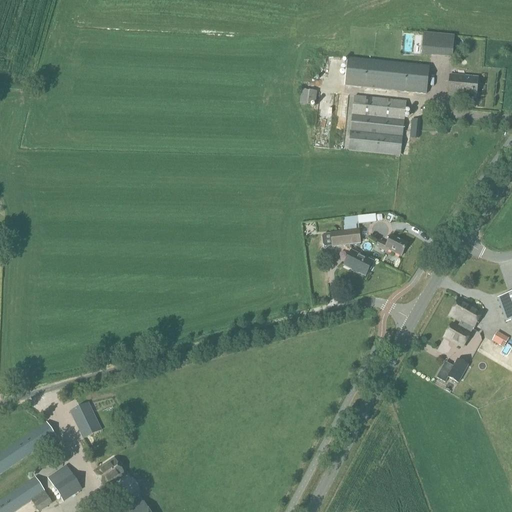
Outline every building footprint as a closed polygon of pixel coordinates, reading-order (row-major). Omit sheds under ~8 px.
[(454,38),(424,35),(422,55),(452,58),(454,38)] [(384,62),(348,59),(345,86),(360,88),(427,95),(430,67),(384,62)] [(476,102),(478,79),(450,76),(448,97),(466,99),(465,101),(476,102)] [(407,102),(354,97),(348,151),(400,157),(407,102)] [(411,120),(410,138),(413,138),(419,139),(419,132),(420,121),(411,120)] [(345,232),(346,246),(360,244),(359,230),(345,232)] [(332,247),(346,246),(345,232),(331,234),(332,247)] [(401,257),(408,244),(392,236),(387,245),(380,241),(377,248),(387,253),(388,251),(401,257)] [(449,236),(446,242),(453,245),(456,239),(449,236)] [(370,271),(374,265),(372,264),(373,262),(351,251),(344,266),(352,271),(351,271),(358,275),(358,274),(365,277),(369,270),(370,271)] [(511,294),(498,300),(507,322),(511,320),(511,294)] [(461,323),(471,328),(473,330),(483,312),(459,299),(450,317),(461,323)] [(468,334),(471,328),(461,323),(458,328),(452,325),(445,338),(464,348),(471,335),(468,334)] [(509,339),(497,332),(492,341),(504,348),(509,339)] [(417,377),(425,361),(419,358),(411,374),(417,377)] [(458,383),(468,366),(457,360),(452,371),(444,366),(437,378),(445,383),(448,378),(458,383)] [(102,431),(89,403),(70,412),(83,440),(102,431)] [(0,454),(0,475),(57,438),(47,422),(0,454)] [(105,489),(125,476),(114,459),(95,472),(105,489)] [(66,466),(47,479),(63,502),(82,490),(66,466)] [(0,511),(15,511),(45,492),(36,478),(0,501),(0,511)] [(149,511),(142,499),(119,511),(149,511)]
